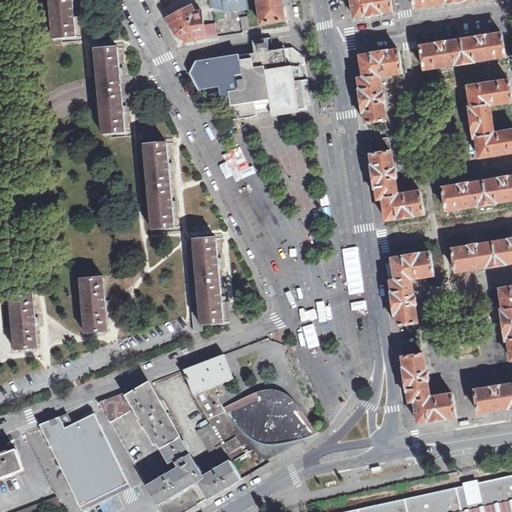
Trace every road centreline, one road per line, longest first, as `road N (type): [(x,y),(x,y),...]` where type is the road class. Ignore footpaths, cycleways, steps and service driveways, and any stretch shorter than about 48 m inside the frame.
road 1 (residential): [(133,0),(295,316)]
road 2 (residential): [(0,428),(295,316)]
road 3 (residential): [(384,81),(455,70),(472,170),(400,181),(392,129)]
road 4 (residential): [(427,335),(419,286),(484,277),(500,373),(434,383)]
road 5 (residential): [(367,243),(332,42)]
road 6 (residential): [(511,14),(332,42)]
road 7 (residential): [(511,220),(367,243)]
road 8 (residential): [(511,431),(388,449)]
road 9 (residential): [(384,365),(367,243)]
